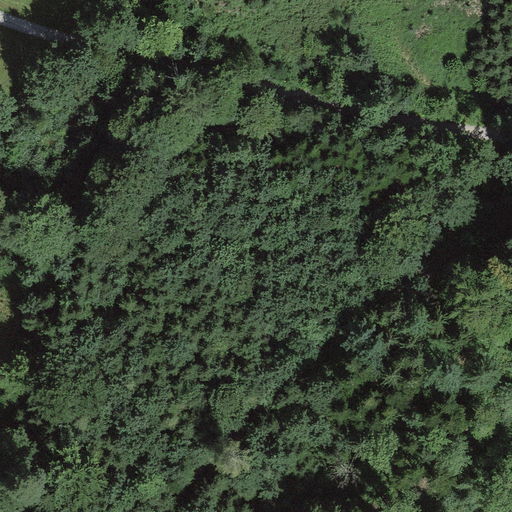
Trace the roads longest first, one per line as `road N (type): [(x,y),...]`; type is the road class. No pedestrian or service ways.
road 1 (track): [(0,18),(296,98),(511,136)]
road 2 (track): [(511,249),(435,267),(375,297),(266,402),(177,511)]
